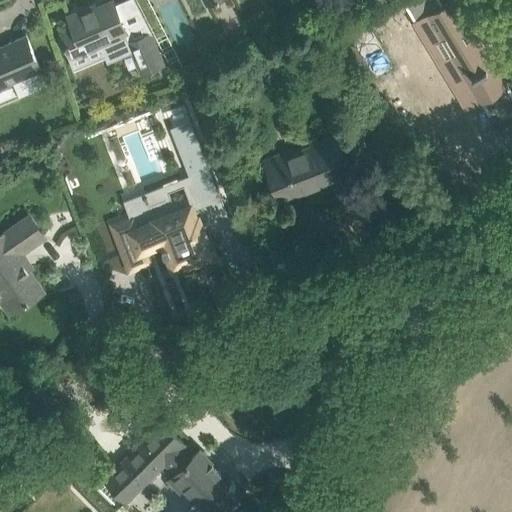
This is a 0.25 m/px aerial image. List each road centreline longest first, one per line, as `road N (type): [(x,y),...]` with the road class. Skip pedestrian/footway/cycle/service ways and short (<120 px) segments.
road 1 (residential): [(0,419),(376,275),(397,274),(434,292)]
road 2 (tertiary): [(315,511),(434,292)]
